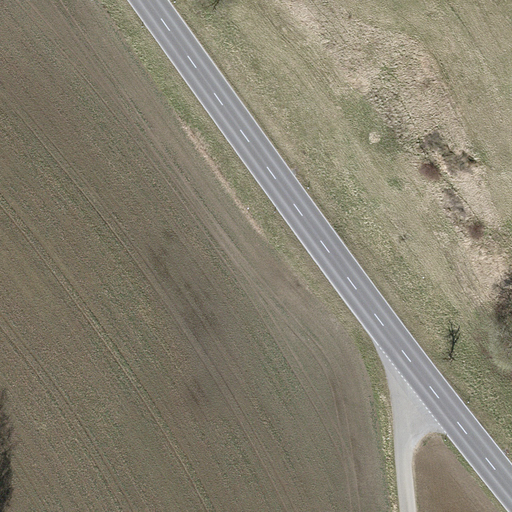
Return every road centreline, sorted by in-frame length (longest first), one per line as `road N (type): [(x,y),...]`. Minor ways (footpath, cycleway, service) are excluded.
road 1 (primary): [(427,379),(149,0)]
road 2 (primary): [(511,487),(427,379)]
road 3 (unclassified): [(427,379),(407,435),(413,511)]
